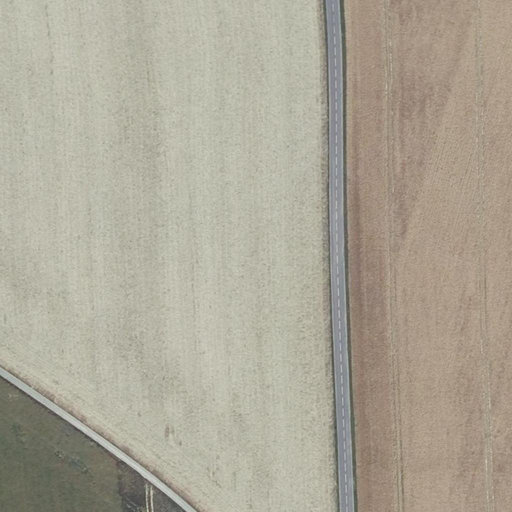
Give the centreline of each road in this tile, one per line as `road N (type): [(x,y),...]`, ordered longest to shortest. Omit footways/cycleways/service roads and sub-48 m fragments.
road 1 (tertiary): [(339,511),(326,0)]
road 2 (unclassified): [(192,511),(0,373)]
